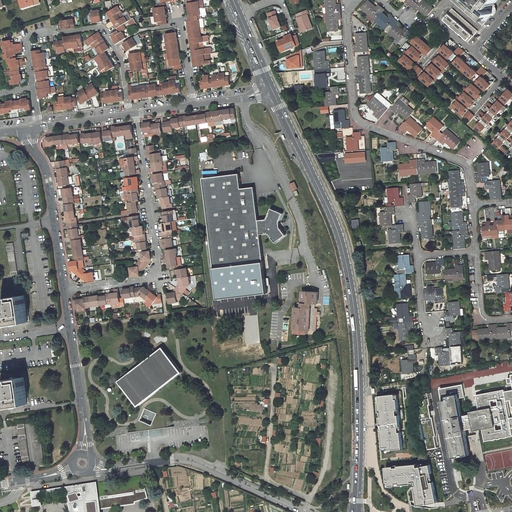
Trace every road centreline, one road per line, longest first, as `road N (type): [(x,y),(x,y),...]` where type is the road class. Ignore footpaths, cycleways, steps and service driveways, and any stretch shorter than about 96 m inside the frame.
road 1 (primary): [(271,91),(335,228),(350,289),(356,511)]
road 2 (residential): [(472,202),(461,160),(358,118),(345,11),(352,4)]
road 3 (residential): [(65,289),(158,278),(137,111)]
road 4 (unclassified): [(114,466),(190,460),(305,511)]
road 5 (residential): [(243,96),(248,122),(267,142),(299,219),(311,265)]
road 6 (residential): [(129,112),(121,59),(103,27),(26,34)]
road 7 (residential): [(210,310),(70,330)]
